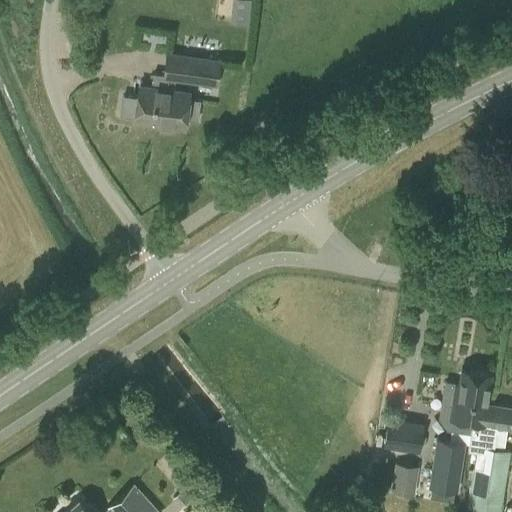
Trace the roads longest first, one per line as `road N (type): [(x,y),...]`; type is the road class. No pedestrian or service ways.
road 1 (unclassified): [(170,281),(64,121),(47,71),(52,0)]
road 2 (secondary): [(291,202),(511,83)]
road 3 (unclassified): [(291,202),(368,270),(511,295)]
road 4 (secondary): [(0,400),(170,281)]
road 5 (secondary): [(170,281),(291,202)]
